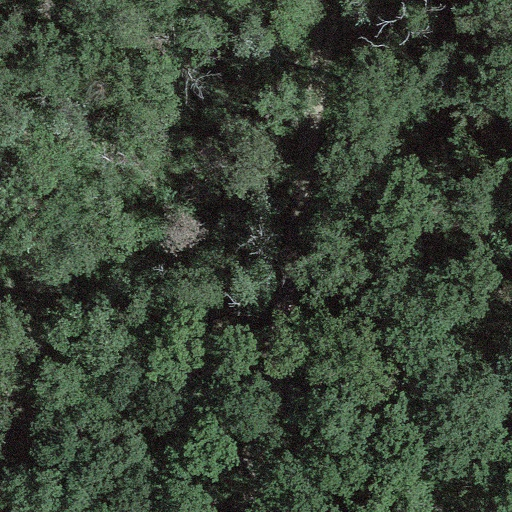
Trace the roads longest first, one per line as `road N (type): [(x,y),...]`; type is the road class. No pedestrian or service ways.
road 1 (track): [(333,0),(318,72),(302,267),(278,390),(237,511)]
road 2 (track): [(278,390),(444,459),(498,511)]
